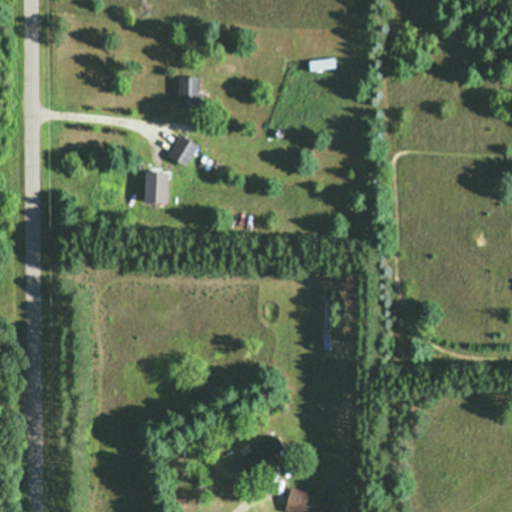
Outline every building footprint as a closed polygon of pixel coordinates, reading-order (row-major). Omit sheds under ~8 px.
[(213,75),(213,67),(200,67),(200,85),(228,85),(228,75),(213,75)] [(174,106),(195,106),(195,76),(174,76),(174,106)] [(195,144),(176,134),(164,155),(184,165),(195,144)] [(284,450),(276,434),(231,459),(239,474),(284,450)] [(282,510),(289,511),(324,511),(328,495),(288,486),(282,510)]
